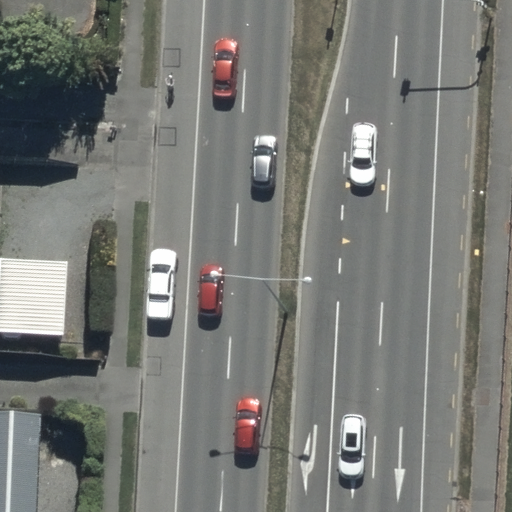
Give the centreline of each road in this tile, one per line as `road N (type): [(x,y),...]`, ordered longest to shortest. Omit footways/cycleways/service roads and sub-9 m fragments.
road 1 (secondary): [(403,0),(374,511)]
road 2 (secondary): [(226,511),(253,0)]
